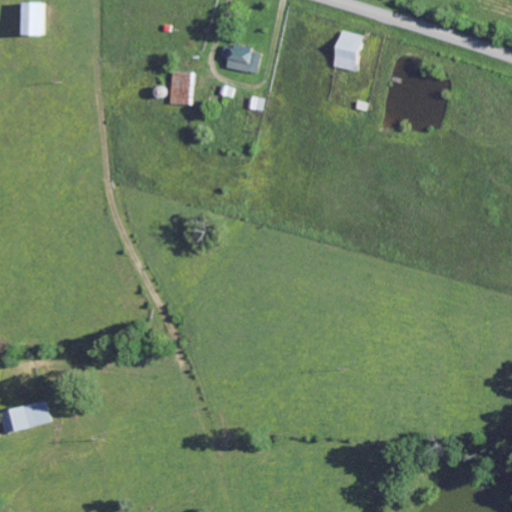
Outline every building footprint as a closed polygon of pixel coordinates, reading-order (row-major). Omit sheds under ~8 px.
[(28,37),(48,37),(48,4),(28,4),(28,37)] [(368,37),(346,31),(337,67),(359,72),(368,37)] [(260,75),(265,55),(228,46),(226,57),(233,59),(231,68),(260,75)] [(175,105),(199,106),(199,73),(176,73),(175,105)] [(54,422),(48,401),(5,412),(11,433),(54,422)]
